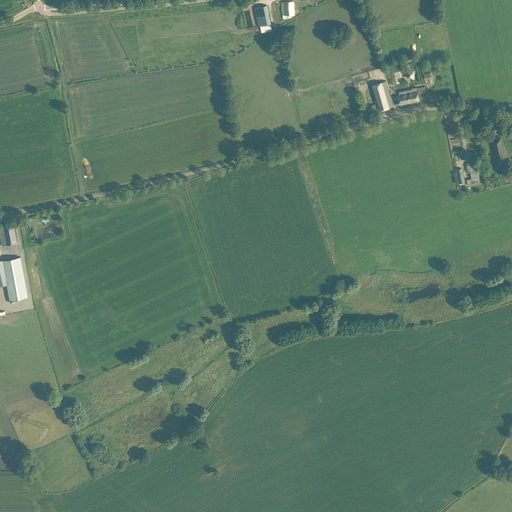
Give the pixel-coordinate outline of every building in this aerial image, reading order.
[(287,20),(287,18),(290,18),(290,14),(294,14),(293,7),(293,2),(281,2),(282,7),(282,8),(282,12),(281,6),(280,1),(274,2),(275,7),(278,22),(283,21),(287,20)] [(255,8),(256,12),(258,26),(260,26),(261,33),(272,31),(267,5),(255,8)] [(372,84),(378,105),(380,110),(393,106),(386,80),(372,84)] [(411,92),(396,95),(398,105),(419,101),(417,88),(410,89),(411,92)] [(490,140),(492,145),(497,164),(508,161),(501,137),(490,140)] [(466,163),(467,168),(468,172),(470,171),(472,179),(467,180),(468,185),(480,183),(476,164),(474,164),(473,164),(472,164),(472,162),(466,163)] [(465,182),(462,168),(456,169),(458,183),(465,182)] [(0,225),(0,234),(2,246),(17,243),(14,228),(13,223),(0,225)] [(21,256),(3,260),(2,260),(0,260),(0,285),(7,284),(10,300),(28,297),(21,256)]
